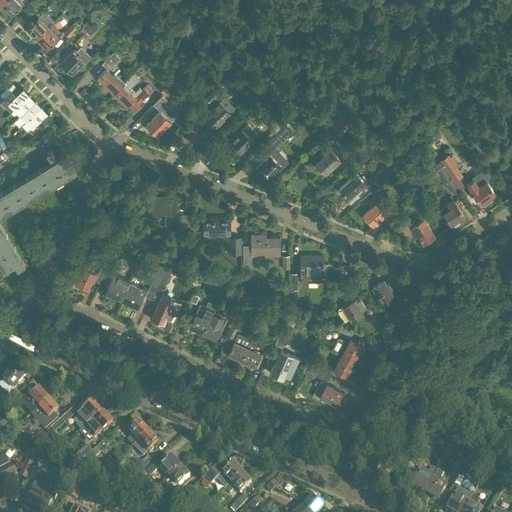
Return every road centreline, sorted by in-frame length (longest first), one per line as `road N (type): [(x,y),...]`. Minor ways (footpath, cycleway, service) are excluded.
road 1 (residential): [(349,487),(6,335)]
road 2 (residential): [(428,265),(108,142)]
road 3 (residential): [(339,427),(36,286)]
road 4 (residential): [(367,496),(511,229)]
road 5 (residential): [(339,427),(428,265)]
road 6 (residential): [(36,286),(108,142)]
